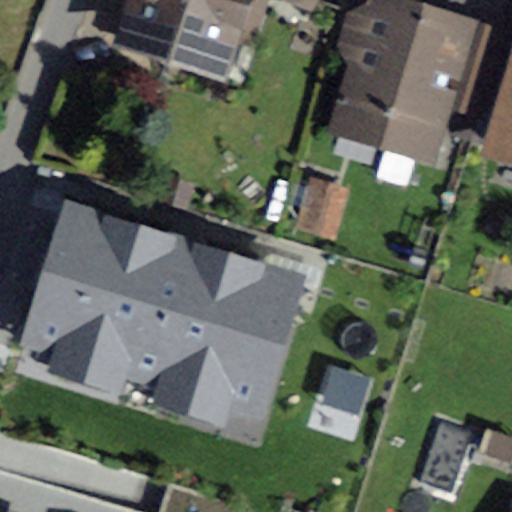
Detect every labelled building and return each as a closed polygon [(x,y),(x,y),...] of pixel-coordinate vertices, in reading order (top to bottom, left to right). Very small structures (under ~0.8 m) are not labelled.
[(133,0),(124,30),(226,62),(245,0),(133,0)] [(258,0),(303,14),(307,0),(258,0)] [(443,97),(479,108),(499,42),(377,5),(374,14),(356,24),(349,44),(359,63),(348,100),(385,111),(377,135),(427,150),(443,97)] [(511,43),(500,40),(499,42),(479,108),(483,110),(474,141),(499,148),(498,153),(511,157),(511,43)] [(310,271),(62,199),(20,342),(54,352),(49,368),(118,388),(123,372),(157,382),(152,398),(226,420),(229,407),(267,418),(310,271)]
